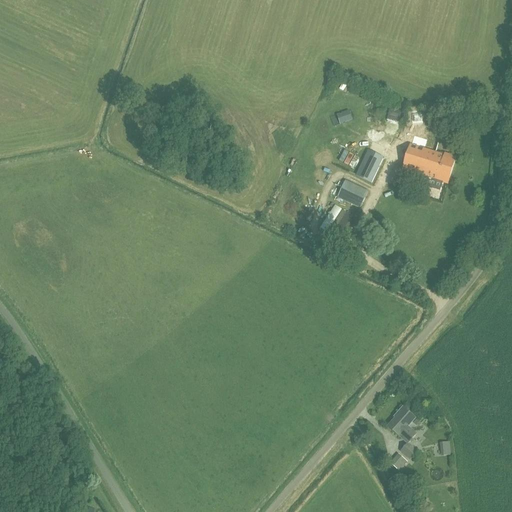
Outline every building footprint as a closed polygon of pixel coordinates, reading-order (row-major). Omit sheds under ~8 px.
[(352,121),(349,111),(342,114),(342,115),(345,122),(345,123),(352,121)] [(444,155),(411,145),(403,170),(419,175),(417,184),(440,191),(443,182),(448,184),(456,156),(445,153),(444,155)] [(372,184),(384,158),(368,150),(355,175),(372,184)] [(360,209),(369,192),(345,181),(337,198),(360,209)] [(343,227),(351,213),(346,210),(338,224),(343,227)] [(410,460),(419,450),(410,442),(417,434),(409,427),(417,418),(404,407),(394,418),(395,419),(388,427),(399,437),(407,444),(400,452),(410,460)] [(402,471),(412,464),(407,458),(398,466),(402,471)] [(425,476),(432,480),(436,475),(429,470),(425,476)] [(443,497),(456,496),(456,488),(443,489),(443,497)]
